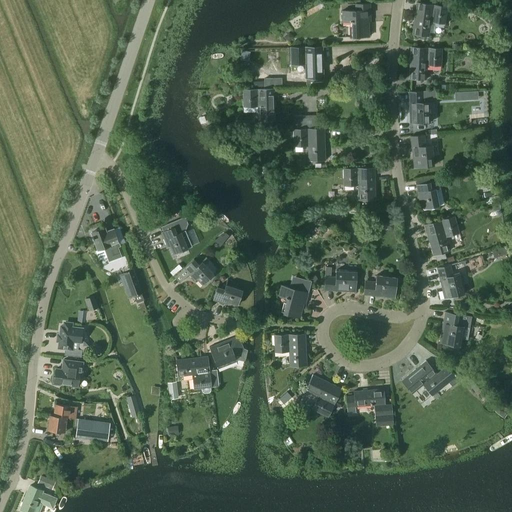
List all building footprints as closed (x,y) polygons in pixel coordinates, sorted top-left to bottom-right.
[(416,2),(415,11),(412,34),(429,36),(431,22),(445,24),(448,6),(416,2)] [(370,3),(355,3),(355,10),(342,10),(342,22),(352,21),(352,37),(369,36),(368,16),(370,16),(370,3)] [(288,32),(283,37),(289,42),(294,37),(288,32)] [(322,45),(291,46),(291,64),(305,64),(306,78),(323,78),(322,45)] [(410,46),(410,54),(409,79),(426,79),(427,65),(441,66),(442,48),(410,46)] [(248,61),(250,52),(242,51),(240,60),(248,61)] [(282,86),(282,77),(264,77),(264,86),(282,86)] [(274,88),(242,89),(243,107),(257,106),(258,121),(276,120),(274,88)] [(435,90),(408,91),(408,92),(409,101),(409,123),(430,122),(429,101),(436,101),(435,90)] [(302,115),(294,115),(295,128),(302,128),(302,116),(302,115)] [(302,128),(295,128),(293,128),(293,146),(308,145),(308,160),(325,160),(324,128),(302,128)] [(424,134),(410,136),(414,168),(435,165),(432,144),(426,145),(424,134)] [(376,199),(375,167),(343,168),(343,186),(358,185),(358,200),(376,199)] [(438,180),(430,182),(416,184),(419,200),(422,200),(423,208),(439,205),(436,189),(440,188),(438,180)] [(455,215),(424,224),(433,255),(449,250),(446,236),(459,233),(455,215)] [(161,227),(163,231),(160,232),(167,247),(169,246),(173,254),(188,248),(187,247),(191,245),(185,230),(187,223),(184,216),(161,227)] [(106,231),(104,227),(91,232),(97,250),(104,247),(109,260),(121,256),(117,245),(119,244),(113,229),(106,231)] [(194,259),(183,269),(194,280),(196,279),(202,285),(214,274),(202,261),(199,264),(194,259)] [(455,296),(456,295),(464,293),(460,273),(453,274),(451,264),(437,267),(444,298),(452,296),(453,296),(455,296)] [(336,269),(335,276),(325,275),(324,290),(355,292),(356,271),(336,269)] [(141,293),(133,270),(125,273),(133,296),(135,295),(141,293)] [(363,295),(395,298),(397,277),(376,275),(375,281),(365,280),(363,295)] [(306,299),(311,281),(298,277),(294,288),(281,285),(278,295),(287,298),(283,312),(300,317),(305,298),(306,299)] [(225,284),(224,288),(217,286),(213,300),(228,305),(229,303),(238,305),(242,289),(225,284)] [(141,293),(135,295),(137,302),(143,300),(141,293)] [(93,296),(85,299),(90,311),(97,309),(93,296)] [(460,346),(463,326),(470,327),(472,316),(459,313),(459,314),(445,311),(439,342),(460,346)] [(58,348),(65,349),(64,354),(81,356),(82,349),(72,348),(73,343),(82,344),(83,328),(73,327),(73,322),(63,321),(62,326),(60,325),(58,348)] [(307,365),(305,333),(274,334),(274,352),(289,351),(289,366),(307,365)] [(236,359),(236,358),(245,360),(247,349),(244,348),(238,335),(209,347),(217,366),(236,359)] [(194,389),(201,388),(202,391),(202,392),(204,393),(209,393),(210,392),(211,390),(210,387),(211,387),(208,355),(176,359),(178,377),(192,375),(194,389)] [(56,368),(54,382),(77,385),(79,372),(81,372),(82,363),(75,362),(75,361),(63,359),(61,369),(56,368)] [(425,360),(416,368),(401,380),(412,394),(423,385),(432,395),(448,382),(452,387),(463,377),(453,369),(451,371),(446,365),(437,373),(425,360)] [(342,388),(312,374),(305,390),(318,396),(311,409),(328,417),(342,388)] [(168,383),(169,399),(178,398),(176,382),(172,382),(172,380),(168,380),(168,383)] [(475,383),(470,387),(475,392),(479,388),(475,383)] [(353,390),(354,395),(346,395),(347,412),(355,412),(355,406),(374,405),(376,426),(394,424),(392,404),(385,404),(384,388),(353,390)] [(134,408),(136,417),(140,415),(135,395),(127,397),(130,409),(134,408)] [(76,419),(77,406),(55,404),(53,415),(67,417),(76,419)] [(65,432),(67,417),(53,415),(49,414),(47,430),(60,432),(65,432)] [(78,419),(75,437),(107,441),(110,423),(78,419)] [(178,426),(167,427),(168,435),(178,434),(178,426)] [(37,483),(52,489),(55,482),(40,475),(37,483)] [(53,508),(57,498),(42,492),(43,490),(30,485),(20,509),(27,511),(38,511),(42,503),(53,508)]
